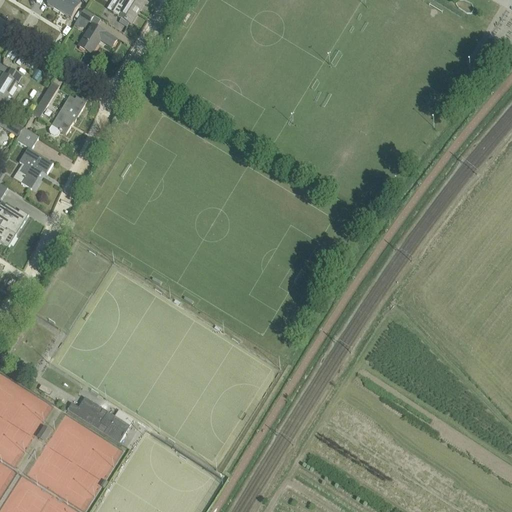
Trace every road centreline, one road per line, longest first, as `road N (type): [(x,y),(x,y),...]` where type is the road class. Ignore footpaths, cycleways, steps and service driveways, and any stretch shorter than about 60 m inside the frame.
road 1 (residential): [(116,93),(30,282),(0,322)]
road 2 (residential): [(116,93),(2,25)]
